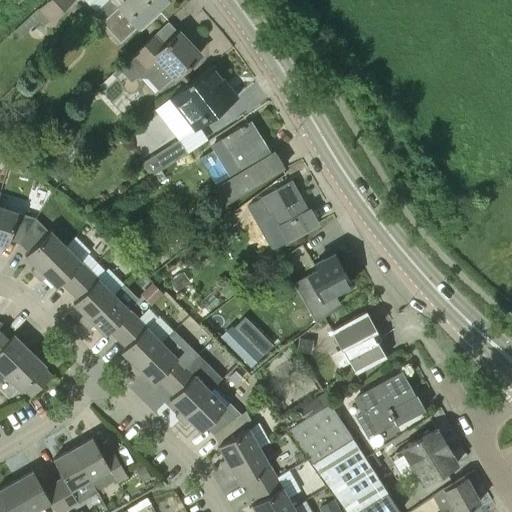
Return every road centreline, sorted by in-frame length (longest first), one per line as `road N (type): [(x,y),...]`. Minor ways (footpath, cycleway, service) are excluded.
road 1 (tertiary): [(511,361),(378,223),(232,0)]
road 2 (residential): [(221,511),(196,469),(120,391),(97,381)]
road 3 (residential): [(97,381),(88,357),(0,285)]
road 4 (unknown): [(491,455),(424,341)]
road 5 (residential): [(0,451),(65,414),(97,381)]
